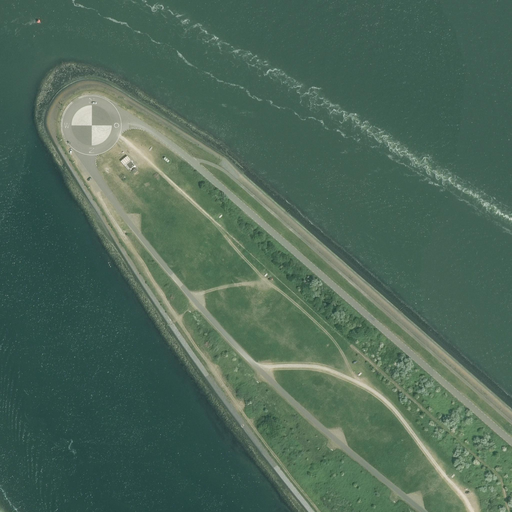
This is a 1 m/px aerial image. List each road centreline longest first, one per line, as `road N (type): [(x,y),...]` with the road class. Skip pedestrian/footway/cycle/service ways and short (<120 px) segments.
road 1 (tertiary): [(511,442),(192,162),(141,125),(116,122)]
road 2 (unclassified): [(88,150),(108,193),(191,298),(311,418),(422,511)]
road 3 (track): [(471,511),(367,388),(320,368),(255,366)]
road 4 (track): [(359,384),(328,334),(265,281),(219,225)]
